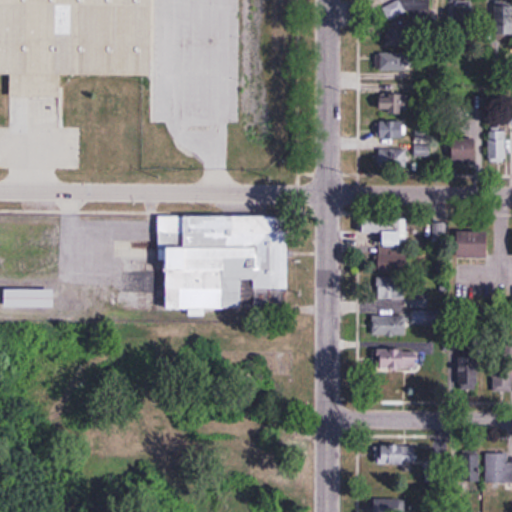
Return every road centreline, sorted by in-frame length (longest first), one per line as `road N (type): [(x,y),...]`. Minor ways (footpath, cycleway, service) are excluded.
road 1 (residential): [(325,194),(0,189)]
road 2 (tertiary): [(325,194),(328,419)]
road 3 (tertiary): [(323,0),(325,194)]
road 4 (residential): [(511,195),(325,194)]
road 5 (residential): [(511,421),(328,419)]
